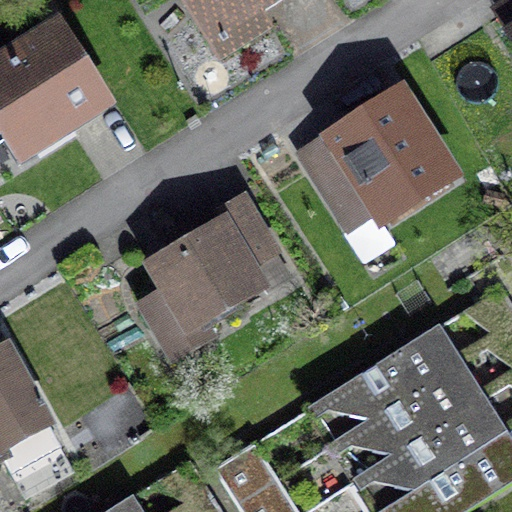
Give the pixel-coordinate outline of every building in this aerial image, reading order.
[(291,0),(163,0),(210,75),(258,46),(247,28),(292,0),(291,0)] [(511,20),(511,32),(497,43),(511,66),(511,10),(507,13),(511,20)] [(54,38),(0,69),(0,167),(6,177),(103,119),(54,38)] [(392,103),(291,165),(343,248),(360,237),(365,245),(448,194),(392,103)] [(159,305),(134,320),(171,381),(192,369),(181,351),(262,302),(252,284),(279,267),(242,207),(214,224),(219,231),(142,277),(159,305)] [(497,303),(445,336),(213,482),(231,511),(489,511),(511,498),(511,326),(509,322),(497,303)] [(0,462),(41,440),(0,365),(0,462)] [(187,476),(127,511),(209,511),(198,493),(187,476)]
